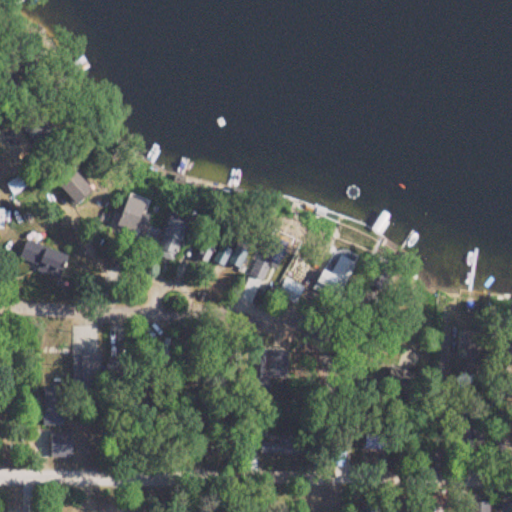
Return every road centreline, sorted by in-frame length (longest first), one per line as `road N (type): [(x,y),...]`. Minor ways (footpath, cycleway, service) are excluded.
road 1 (residential): [(511,456),(0,450)]
road 2 (residential): [(217,276),(121,246),(0,118)]
road 3 (residential): [(0,283),(133,283)]
